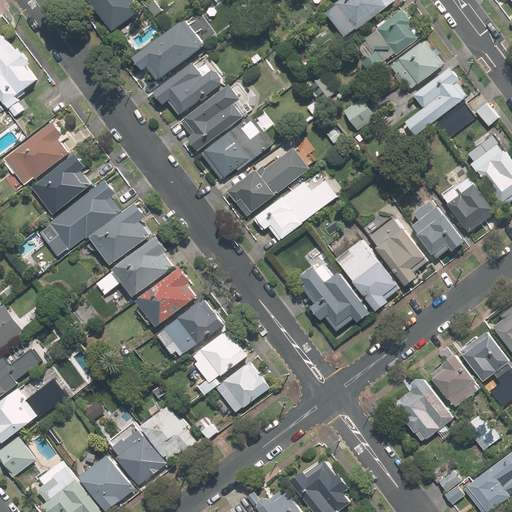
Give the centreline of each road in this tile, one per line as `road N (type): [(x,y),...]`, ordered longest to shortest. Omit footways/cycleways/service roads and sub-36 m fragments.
road 1 (residential): [(301,353),(33,0)]
road 2 (tertiary): [(340,390),(511,261)]
road 3 (tertiary): [(177,511),(323,403)]
